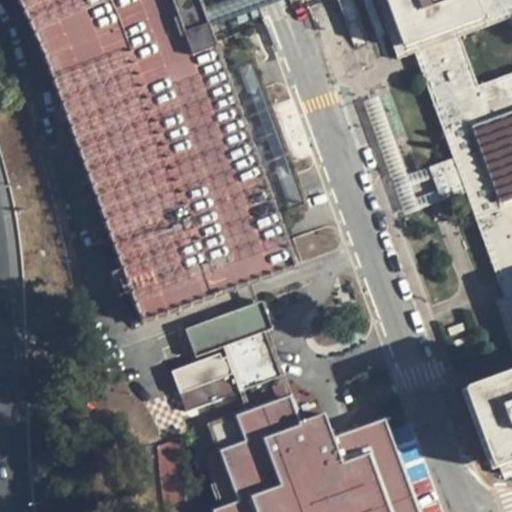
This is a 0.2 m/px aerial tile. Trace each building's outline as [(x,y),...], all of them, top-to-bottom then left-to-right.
[(289,231),(224,52),(212,16),(205,0),(14,0),(32,36),(111,253),(101,256),(109,280),(118,276),(135,321),(299,260),(289,231)] [(257,0),(205,0),(212,16),(257,0)] [(489,481),(511,472),(511,0),(367,0),(391,62),(410,53),(511,322),(511,339),(447,363),(489,481)] [(255,59),(224,52),(289,231),(308,205),(255,59)] [(417,511),(381,409),(328,429),(317,398),(291,409),(282,382),(205,410),(210,427),(229,484),(213,490),(201,495),(207,511),(417,511)]
